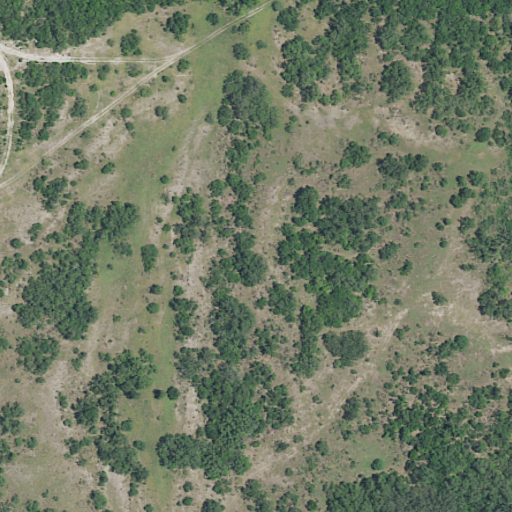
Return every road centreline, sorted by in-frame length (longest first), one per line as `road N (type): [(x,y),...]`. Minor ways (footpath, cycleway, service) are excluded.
road 1 (track): [(511,151),(310,111),(246,72),(213,72)]
road 2 (track): [(213,72),(0,188)]
